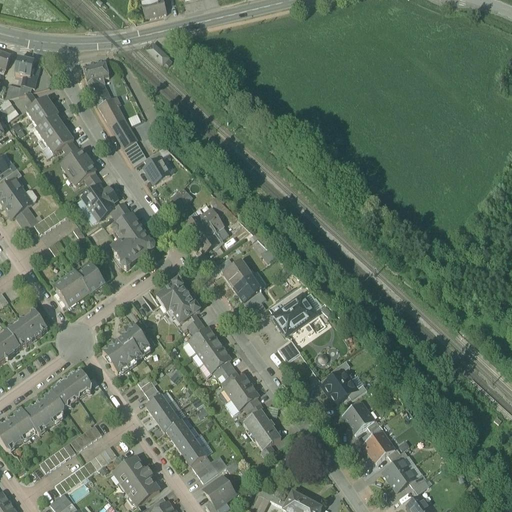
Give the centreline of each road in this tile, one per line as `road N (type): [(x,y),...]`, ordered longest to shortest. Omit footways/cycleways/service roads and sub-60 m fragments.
road 1 (residential): [(184,258),(365,511)]
road 2 (residential): [(62,44),(89,122),(184,258)]
road 3 (secondary): [(295,0),(111,42),(62,44)]
road 4 (residential): [(74,341),(196,511)]
road 5 (residential): [(184,258),(74,341)]
road 6 (residential): [(74,341),(0,237)]
